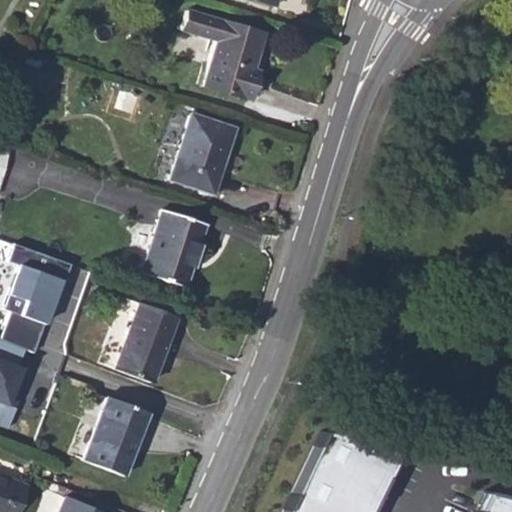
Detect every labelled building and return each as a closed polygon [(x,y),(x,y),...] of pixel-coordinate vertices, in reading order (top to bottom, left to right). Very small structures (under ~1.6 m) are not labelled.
[(197,83),(246,99),(256,68),(250,66),(261,30),(181,6),(175,29),(210,40),(197,83)] [(164,177),(210,192),(231,123),(187,108),(164,177)] [(13,158),(3,156),(0,155),(0,195),(4,197),(13,158)] [(138,269),(181,284),(203,224),(159,208),(138,269)] [(30,353),(40,323),(37,322),(42,308),(45,309),(56,280),(60,282),(67,264),(10,244),(4,261),(15,265),(0,308),(0,309),(6,312),(0,329),(0,342),(22,350),(30,353)] [(110,365),(149,380),(173,317),(134,302),(110,365)] [(45,309),(42,308),(37,322),(40,323),(45,309)] [(0,428),(4,430),(12,409),(4,405),(18,369),(15,368),(22,350),(0,342),(0,428)] [(119,474),(144,410),(100,393),(77,459),(119,474)] [(323,426),(284,511),(364,511),(391,452),(323,426)] [(0,511),(7,511),(19,486),(0,478),(0,511)] [(52,511),(62,492),(47,485),(34,511),(52,511)] [(511,511),(511,498),(486,492),(476,511),(511,511)] [(53,511),(98,511),(61,494),(53,511)]
